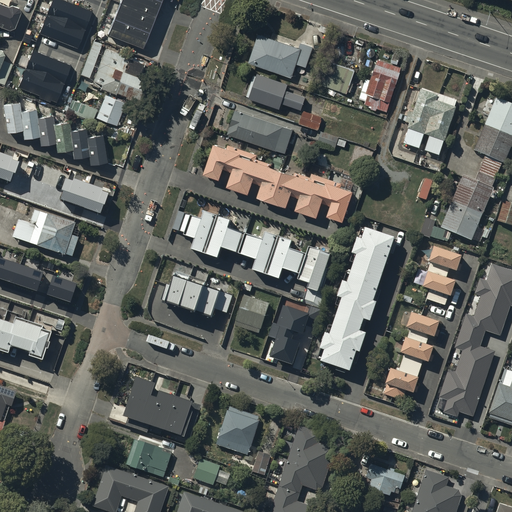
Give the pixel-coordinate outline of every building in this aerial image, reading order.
[(93,12),(63,0),(53,0),(40,34),(78,49),(93,12)] [(122,0),(108,37),(143,51),(162,0),(163,0),(171,3),(172,0),(122,0)] [(8,9),(8,10),(7,10),(0,6),(0,29),(9,33),(15,31),(20,15),(20,14),(20,13),(19,13),(19,12),(18,12),(18,11),(17,11),(17,10),(16,10),(15,10),(15,9),(14,9),(13,9),(12,9),(11,9),(10,9),(9,9),(8,9)] [(299,50),(258,36),(248,65),(292,79),(296,66),(306,69),(313,49),(301,45),(299,50)] [(102,45),(93,42),(80,75),(89,79),(102,45)] [(150,77),(141,74),(144,66),(127,60),(128,58),(105,50),(93,87),(102,90),(101,92),(141,105),(150,77)] [(71,66),(33,51),(18,88),(56,103),(71,66)] [(0,84),(5,86),(13,65),(3,61),(4,58),(4,57),(3,56),(3,55),(2,55),(2,54),(1,54),(1,53),(0,53),(0,52),(0,84)] [(402,69),(378,61),(377,60),(370,81),(365,80),(358,100),(365,102),(364,106),(369,107),(368,109),(376,112),(377,109),(387,114),(402,69)] [(317,85),(319,85),(347,95),(348,93),(350,94),(353,85),(350,84),(354,73),(326,62),(317,85)] [(257,75),(257,76),(254,75),(245,97),(249,99),(248,100),(280,112),(282,106),(301,112),(306,98),(286,91),(288,85),(257,75)] [(428,135),(423,149),(437,154),(455,106),(453,106),(456,98),(421,86),(412,111),(408,109),(404,120),(407,121),(405,127),(407,128),(402,141),(418,147),(422,133),(428,135)] [(511,137),(511,101),(493,94),(471,147),(482,152),(472,176),(460,172),(438,224),(469,237),(492,184),(490,184),(500,159),(503,160),(511,137)] [(125,104),(105,96),(96,119),(117,127),(125,104)] [(19,106),(1,107),(6,135),(22,133),(23,142),(39,140),(39,148),(56,146),(57,153),(73,152),(74,159),(89,157),(91,166),(108,163),(103,137),(86,140),(85,131),(70,133),(69,125),(53,126),(53,118),(37,120),(36,112),(20,114),(19,106)] [(293,131),(236,111),(227,136),(285,155),(293,131)] [(322,118),(303,111),(299,125),(318,131),(322,118)] [(339,138),(321,132),(318,143),(335,148),(339,138)] [(293,177),(269,169),(271,166),(256,160),(258,156),(228,146),(226,151),(214,147),(203,177),(219,183),(224,168),(233,171),(227,189),(248,197),(255,179),(262,182),(256,200),(285,211),(292,193),(300,196),(294,212),(317,220),(323,201),(329,203),(323,220),(343,227),(357,190),(312,173),(310,178),(295,173),(293,177)] [(0,178),(11,182),(18,161),(12,159),(13,156),(0,151),(0,178)] [(109,191),(68,176),(60,199),(101,213),(109,191)] [(434,183),(425,180),(418,200),(427,203),(434,183)] [(511,200),(502,198),(496,219),(511,223),(511,200)] [(301,303),(322,310),(329,288),(324,287),(329,271),(326,270),(331,253),(305,245),(303,251),(297,249),(300,241),(261,229),(259,236),(235,228),(238,219),(201,207),(198,214),(181,209),(174,233),(184,236),(182,241),(189,244),(185,257),(221,268),(225,256),(250,264),(246,277),(281,288),(285,276),(294,279),(292,287),(305,291),(301,303)] [(17,222),(11,239),(36,248),(36,249),(64,259),(65,257),(72,260),(78,240),(71,238),(75,226),(34,212),(29,226),(17,222)] [(435,219),(426,215),(425,215),(419,232),(430,235),(435,219)] [(396,232),(364,220),(360,232),(356,231),(350,246),(355,248),(346,275),(341,273),(335,290),(340,291),(328,327),(324,325),(319,342),(323,343),(319,354),(349,364),(352,354),(356,355),(365,325),(359,323),(362,312),(369,314),(379,283),(376,282),(389,245),(391,246),(396,232)] [(460,265),(462,256),(434,247),(429,265),(430,266),(427,275),(422,290),(429,292),(427,301),(445,307),(448,300),(450,300),(451,297),(454,299),(457,292),(453,291),(457,281),(447,278),(449,273),(456,275),(457,273),(460,274),(462,266),(460,265)] [(43,272),(0,257),(0,278),(37,291),(43,272)] [(511,268),(492,262),(486,280),(480,278),(474,294),(480,296),(474,317),(466,314),(455,347),(463,350),(455,372),(449,370),(440,396),(448,399),(444,412),(457,416),(458,411),(473,416),(495,351),(480,346),(485,330),(501,335),(510,306),(511,306),(511,268)] [(71,302),(77,284),(53,275),(47,294),(71,302)] [(170,284),(166,283),(160,299),(211,317),(214,308),(226,312),(232,295),(173,275),(170,284)] [(269,300),(244,292),(243,292),(233,322),(259,331),(269,300)] [(309,313),(283,304),(276,325),(279,326),(269,356),(293,363),(299,343),(290,340),(293,330),(302,333),(309,313)] [(441,322),(412,312),(406,332),(410,333),(408,341),(405,340),(400,356),(404,357),(400,373),(391,370),(383,396),(403,402),(405,394),(414,397),(415,395),(417,395),(419,388),(417,388),(419,380),(418,380),(423,365),(428,366),(429,363),(432,364),(435,357),(432,356),(435,347),(427,345),(428,339),(435,341),(436,338),(438,339),(440,332),(438,331),(441,322)] [(0,355),(8,358),(11,350),(28,356),(27,360),(41,365),(45,352),(46,353),(49,346),(47,345),(50,336),(41,333),(42,331),(14,322),(12,328),(0,323),(0,355)] [(153,377),(133,370),(119,410),(188,433),(198,403),(188,399),(189,395),(156,384),(155,387),(150,385),(153,377)] [(489,416),(490,416),(489,420),(511,426),(511,372),(506,370),(500,386),(499,385),(489,416)] [(16,394),(0,388),(0,433),(9,409),(10,410),(16,394)] [(253,412),(227,404),(215,441),(246,451),(256,419),(252,417),(253,412)] [(322,431),(298,422),(268,511),(312,511),(313,510),(311,504),(297,499),(303,483),(315,488),(322,485),(333,452),(331,445),(319,440),(322,431)] [(24,433),(9,428),(6,438),(20,443),(24,433)] [(172,450),(133,436),(124,462),(163,475),(172,450)] [(270,452),(257,449),(251,470),(264,474),(270,452)] [(219,464),(199,457),(192,476),(212,483),(219,464)] [(389,492),(391,488),(394,489),(395,484),(400,485),(403,473),(369,460),(365,474),(371,476),(368,485),(389,492)] [(157,511),(168,485),(104,463),(90,505),(111,511),(113,511),(119,494),(135,500),(131,511),(157,511)] [(449,475),(426,467),(410,511),(454,511),(461,495),(461,494),(461,493),(461,492),(461,491),(460,491),(460,490),(460,489),(459,489),(459,488),(458,488),(458,487),(457,487),(446,483),(449,475)] [(245,511),(246,510),(183,489),(175,511),(245,511)] [(511,511),(511,504),(499,500),(494,511),(511,511)]
